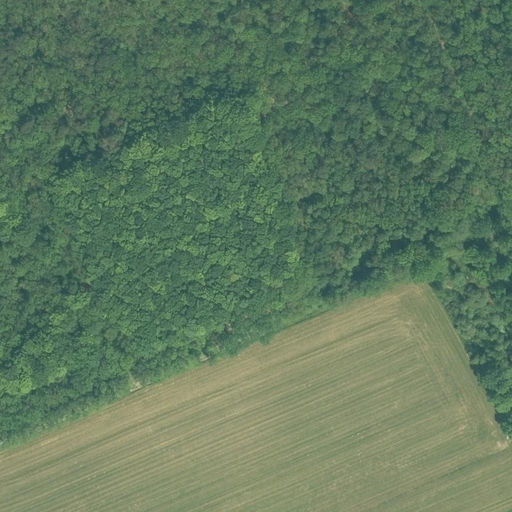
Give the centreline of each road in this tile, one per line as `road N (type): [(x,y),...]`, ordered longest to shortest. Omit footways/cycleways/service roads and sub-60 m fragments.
road 1 (track): [(134,389),(511,225)]
road 2 (track): [(0,446),(134,389)]
